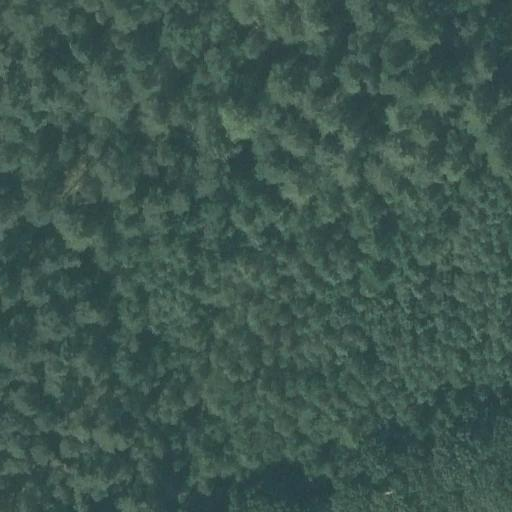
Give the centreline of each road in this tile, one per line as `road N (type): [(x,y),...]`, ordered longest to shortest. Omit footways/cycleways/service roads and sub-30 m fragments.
road 1 (track): [(511,409),(177,511)]
road 2 (track): [(511,451),(325,511)]
